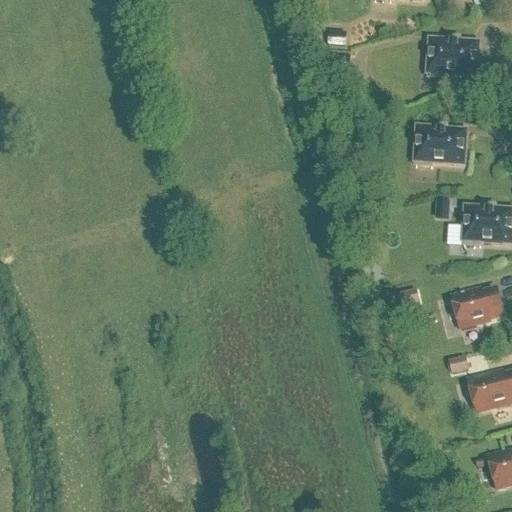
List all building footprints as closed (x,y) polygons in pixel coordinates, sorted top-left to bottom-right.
[(330,38),(330,50),(346,51),(347,39),(330,38)] [(431,44),(428,78),(477,81),(479,48),(431,44)] [(333,59),(332,75),(344,76),(345,60),(333,59)] [(418,133),(416,166),(464,169),(466,136),(418,133)] [(438,205),(437,221),(449,222),(450,206),(438,205)] [(511,215),(466,212),(464,245),(511,248),(511,215)] [(479,293),(453,300),(461,332),(489,325),(488,323),(503,319),(497,295),(481,299),(479,293)] [(417,295),(401,299),(404,311),(420,307),(417,295)] [(466,362),(450,366),(453,378),(469,374),(466,362)] [(501,375),(469,383),(478,416),(511,407),(510,406),(511,405),(511,379),(503,381),(501,375)] [(511,454),(489,460),(490,463),(492,468),(498,492),(511,488),(511,454)] [(490,463),(476,466),(478,471),(492,468),(490,463)] [(468,466),(456,469),(460,485),(472,482),(468,466)]
